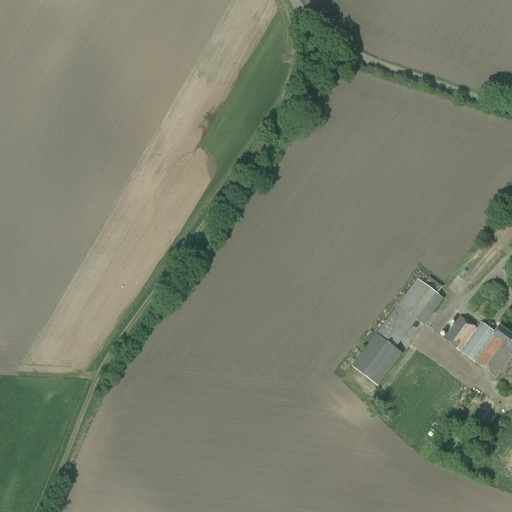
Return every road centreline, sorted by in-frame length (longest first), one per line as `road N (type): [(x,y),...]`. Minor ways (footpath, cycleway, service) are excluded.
road 1 (track): [(302,13),(288,101),(97,383),(42,511)]
road 2 (unclassified): [(511,108),(375,64),(326,36),(293,0)]
